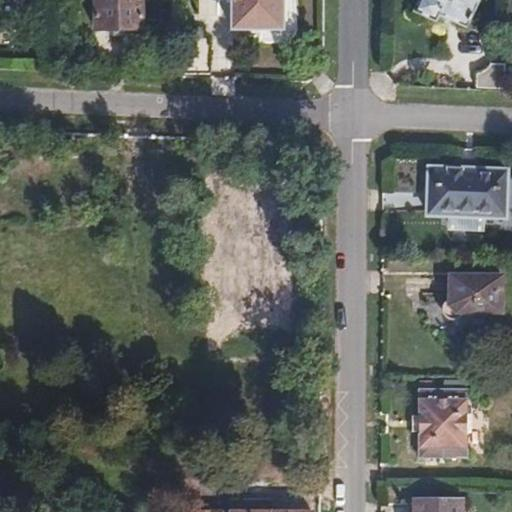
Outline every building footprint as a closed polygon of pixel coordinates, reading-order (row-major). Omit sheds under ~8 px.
[(98,0),(98,30),(144,31),(144,0),(98,0)] [(276,0),(228,0),(228,29),(276,30),(276,0)] [(469,0),(415,0),(401,20),(418,31),(422,25),(445,40),(472,2),(469,0)] [(179,52),(179,74),(209,75),(209,63),(195,63),(196,52),(179,52)] [(195,63),(209,63),(209,53),(196,52),(195,63)] [(472,69),(472,90),(502,90),(503,69),(472,69)] [(48,136),(47,159),(63,160),(64,136),(48,136)] [(425,214),(444,215),(491,217),(493,172),(427,169),(425,214)] [(491,217),(444,215),(443,233),(490,235),(491,217)] [(437,305),(436,308),(436,312),(437,315),(440,318),(443,320),(446,321),(450,321),(453,320),(456,317),(458,315),(496,316),(496,280),(445,278),(444,298),(441,299),(438,302),(437,305)] [(420,396),(419,461),(465,462),(466,397),(420,396)] [(182,511),(310,511),(311,510),(263,509),(263,500),(223,499),(223,509),(182,508),(182,511)]
